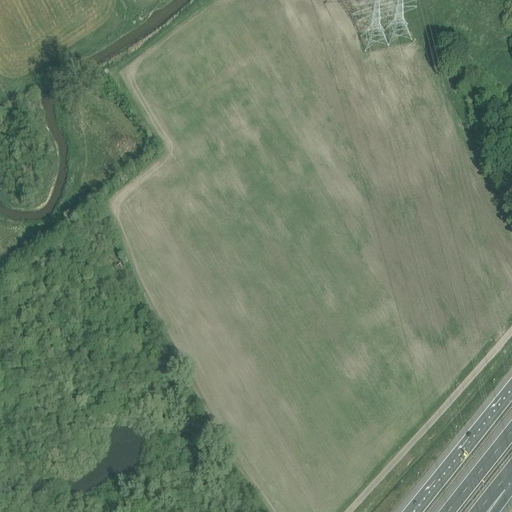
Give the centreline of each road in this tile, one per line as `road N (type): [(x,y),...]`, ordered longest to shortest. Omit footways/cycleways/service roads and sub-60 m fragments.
road 1 (unclassified): [(348,511),(511,330)]
road 2 (motorway): [(511,392),(414,511)]
